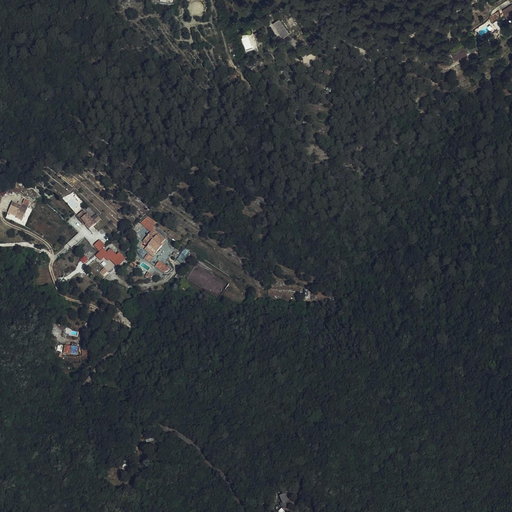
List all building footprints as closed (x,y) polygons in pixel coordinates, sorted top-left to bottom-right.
[(499,10),(501,14),(506,12),(505,12),(511,9),(509,5),(511,4),(511,2),(511,0),(510,0),(507,0),(508,1),(496,7),(496,9),(497,11),(499,10)] [(281,18),(273,22),(282,38),(289,34),(281,18)] [(260,40),(257,30),(255,31),(251,32),(254,41),(260,40)] [(452,51),(454,59),(467,55),(465,47),(452,51)] [(6,212),(15,216),(14,219),(19,222),(28,203),(22,200),(18,208),(9,204),(6,212)] [(90,220),(81,211),(76,216),(84,225),(88,222),(92,226),(94,224),(90,220)] [(83,226),(84,225),(76,216),(74,218),(82,227),(83,226)] [(139,224),(150,233),(143,240),(148,244),(146,247),(144,249),(153,256),(160,247),(157,245),(160,242),(161,243),(164,239),(152,230),(156,225),(146,216),(139,224)] [(87,231),(90,228),(92,226),(88,222),(84,225),(83,226),(87,231)] [(92,247),(98,253),(103,248),(97,242),(92,247)] [(182,262),(188,251),(183,249),(177,260),(182,262)] [(120,263),(115,257),(114,258),(107,253),(102,258),(102,259),(107,263),(109,262),(116,267),(120,263)] [(157,264),(155,267),(164,274),(166,273),(168,272),(157,264)] [(70,353),(65,352),(64,357),(78,361),(79,354),(71,351),(70,353)] [(293,505),(290,492),(287,493),(289,501),(280,503),(281,508),(293,505)] [(286,493),(279,496),(282,502),(289,499),(286,493)]
